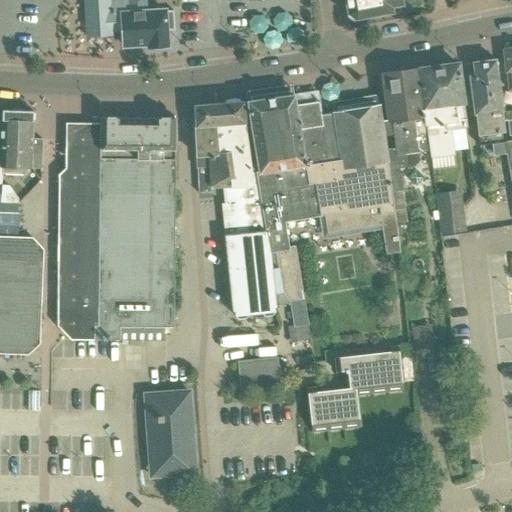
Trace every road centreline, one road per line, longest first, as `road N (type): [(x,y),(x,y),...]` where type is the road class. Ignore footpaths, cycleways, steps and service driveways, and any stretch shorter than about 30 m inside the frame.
road 1 (tertiary): [(333,58),(127,84),(0,81)]
road 2 (tertiary): [(511,21),(333,58)]
